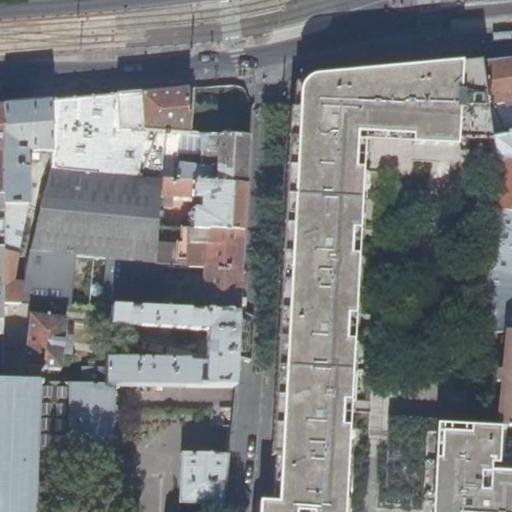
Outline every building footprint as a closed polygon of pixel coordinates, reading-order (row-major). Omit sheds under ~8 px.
[(511,59),(482,61),(488,102),(511,100),(511,134),(493,138),(493,141),(496,161),(504,159),(511,159),(511,59)] [(488,102),(482,61),(462,64),(459,140),(493,141),(493,138),(488,102)] [(444,145),(448,64),(304,79),(300,140),(307,140),(306,146),(302,146),(299,150),(298,156),(302,161),(306,161),(305,168),(298,168),(297,197),(366,201),(368,170),(363,170),(364,142),(361,142),(361,135),(414,136),(414,144),(444,145)] [(459,140),(462,64),(448,64),(444,145),(458,146),(459,140)] [(183,113),(187,89),(48,100),(49,123),(185,133),(187,113),(183,113)] [(49,123),(48,100),(1,104),(3,160),(3,302),(19,303),(23,283),(13,282),(27,204),(28,163),(26,149),(50,150),(49,123)] [(511,100),(488,102),(493,138),(511,134),(511,100)] [(248,138),(185,133),(49,123),(50,150),(51,168),(162,178),(246,185),(247,175),(248,138)] [(511,159),(504,159),(496,161),(493,209),(484,332),(511,332),(511,159)] [(242,256),(243,230),(190,228),(189,243),(157,241),(158,226),(161,195),(162,178),(51,168),(32,249),(96,258),(137,262),(138,264),(165,264),(198,266),(203,267),(241,269),(242,256)] [(244,219),(246,185),(162,178),(161,195),(200,203),(200,215),(191,215),(190,228),(243,230),(244,219)] [(366,201),(297,197),(295,225),(301,226),(301,232),(298,232),(294,237),(294,242),(297,246),(300,246),(300,254),(293,254),(291,311),(297,312),(296,317),(294,317),(290,321),(289,327),(292,332),(296,333),(295,339),(289,339),(285,397),(291,398),(291,405),(287,405),(283,410),(284,416),(286,418),(290,419),(289,426),(284,426),(280,486),(388,491),(409,489),(438,491),(440,432),(441,419),(389,416),(388,430),(370,430),(370,448),(362,448),(361,458),(353,458),(354,428),(349,428),(350,400),(355,401),(359,342),(353,342),(355,315),(360,315),(363,256),(358,256),(359,229),(365,229),(366,201)] [(23,283),(19,303),(112,308),(162,310),(165,264),(138,264),(137,262),(96,258),(31,252),(23,283)] [(239,302),(241,269),(203,267),(203,273),(201,312),(238,313),(239,302)] [(162,310),(112,308),(110,324),(207,331),(205,363),(188,363),(188,360),(105,358),(104,365),(91,365),(89,368),(88,383),(115,383),(234,386),(235,363),(238,313),(201,312),(162,310)] [(24,365),(59,369),(65,319),(30,315),(24,365)] [(511,332),(484,332),(473,426),(488,426),(493,386),(489,386),(490,370),(498,371),(496,383),(501,385),(497,427),(505,427),(505,429),(504,457),(511,457),(511,448),(511,332)] [(3,353),(3,380),(12,380),(15,354),(3,353)] [(115,383),(88,383),(12,380),(3,380),(0,380),(0,511),(33,511),(36,450),(112,453),(115,383)] [(511,457),(504,457),(505,429),(470,427),(470,433),(440,432),(438,491),(491,494),(511,497),(511,457)] [(224,491),(227,454),(180,453),(178,503),(222,503),(224,491)] [(388,491),(280,486),(271,486),(270,499),(270,506),(303,507),(303,509),(305,509),(304,511),(436,511),(437,505),(437,503),(438,491),(409,489),(388,491)] [(511,511),(511,497),(491,494),(438,491),(437,503),(437,505),(436,511),(511,511)]
